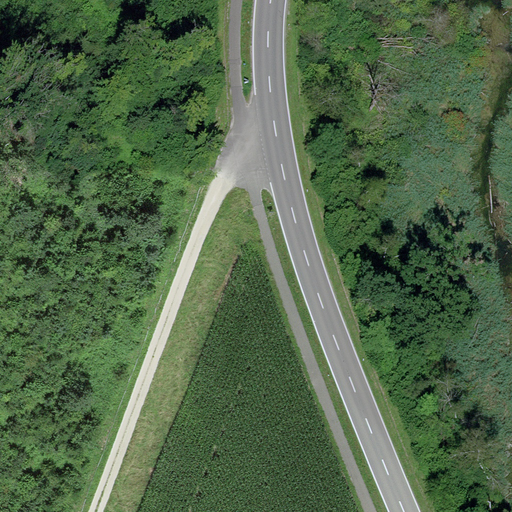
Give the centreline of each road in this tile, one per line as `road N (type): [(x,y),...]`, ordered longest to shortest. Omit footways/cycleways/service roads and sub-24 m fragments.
road 1 (tertiary): [(404,511),(336,342),(288,191),(270,80),(272,0)]
road 2 (track): [(278,139),(246,145),(220,180),(96,511)]
